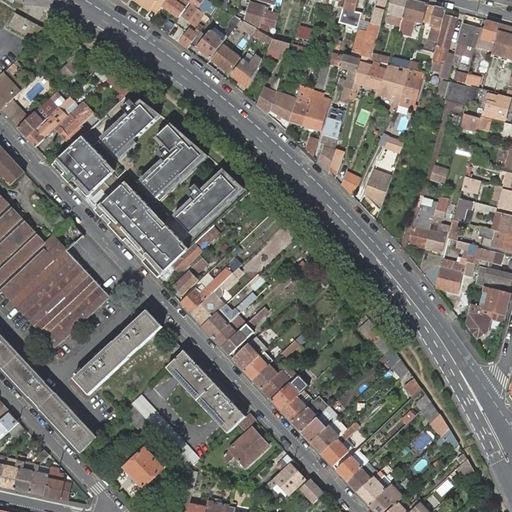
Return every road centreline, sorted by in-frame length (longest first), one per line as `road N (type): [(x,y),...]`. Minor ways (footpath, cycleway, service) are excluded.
road 1 (secondary): [(472,392),(406,290),(322,194),(215,97),(74,0)]
road 2 (residential): [(360,511),(0,126)]
road 3 (residential): [(106,511),(103,496),(0,385)]
